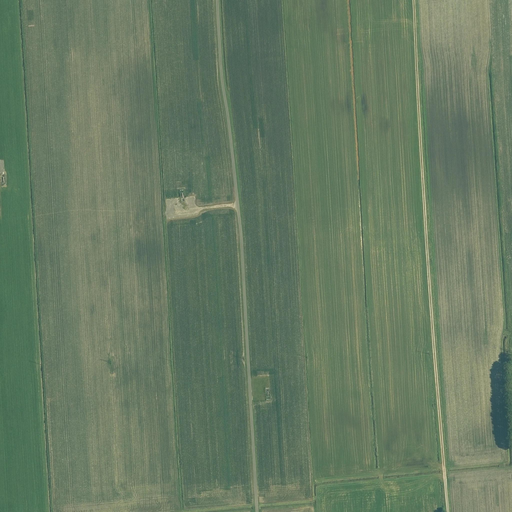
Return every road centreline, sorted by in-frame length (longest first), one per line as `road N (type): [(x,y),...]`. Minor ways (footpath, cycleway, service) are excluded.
road 1 (unclassified): [(217,0),(257,511)]
road 2 (track): [(448,511),(414,0)]
